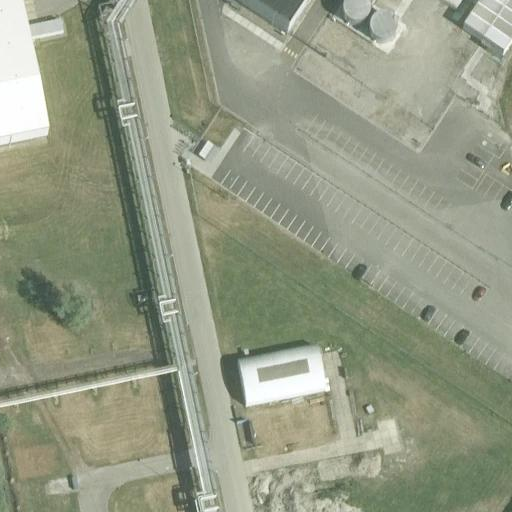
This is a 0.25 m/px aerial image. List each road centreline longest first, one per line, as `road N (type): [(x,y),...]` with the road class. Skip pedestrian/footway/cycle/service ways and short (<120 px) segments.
road 1 (unclassified): [(511,356),(499,346),(487,162),(250,0)]
road 2 (track): [(90,473),(63,361),(31,302),(0,267)]
